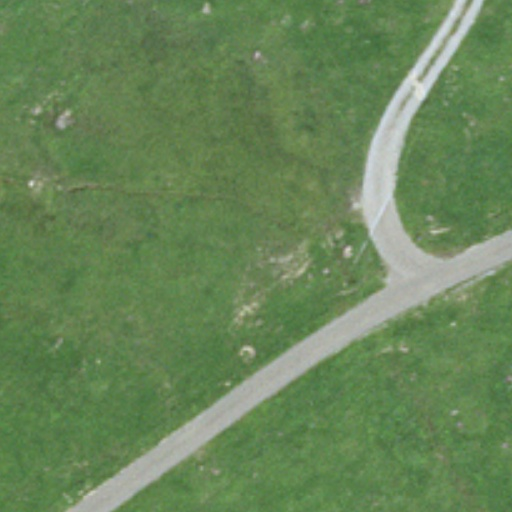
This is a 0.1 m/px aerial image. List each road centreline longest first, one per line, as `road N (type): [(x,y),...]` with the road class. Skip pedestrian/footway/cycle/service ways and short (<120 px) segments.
road 1 (unclassified): [(88,511),(184,437),(417,288),(511,249)]
road 2 (track): [(469,0),(394,126),(383,161),(389,232),(417,288)]
